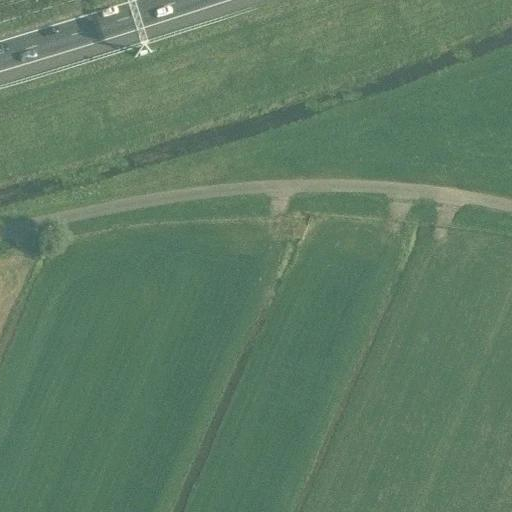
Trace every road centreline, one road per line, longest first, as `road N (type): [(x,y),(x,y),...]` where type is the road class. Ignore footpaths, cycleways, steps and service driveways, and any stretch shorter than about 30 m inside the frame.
road 1 (unclassified): [(511,211),(447,195),(240,185),(128,193),(0,224)]
road 2 (motorway): [(0,56),(182,0)]
